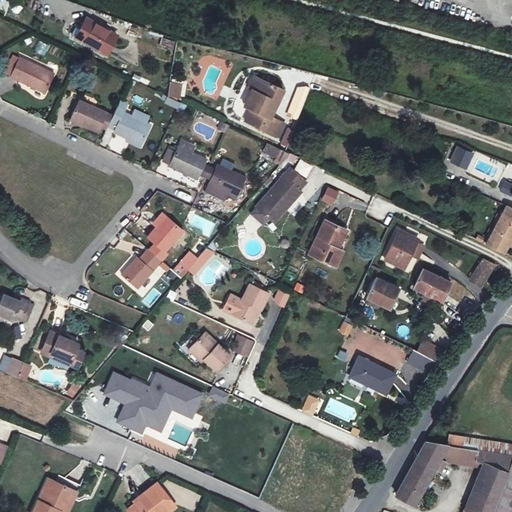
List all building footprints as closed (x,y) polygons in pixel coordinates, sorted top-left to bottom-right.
[(113,38),(82,22),(73,38),(105,55),(113,38)] [(35,51),(42,55),(47,46),(41,42),(35,51)] [(50,74),(17,58),(8,77),(41,93),(50,74)] [(279,90),(250,76),(244,88),(248,90),(244,98),(253,103),(249,111),(246,109),(242,120),(249,123),(248,126),(274,137),(281,123),(267,117),(279,90)] [(181,98),(182,83),(169,82),(168,97),(181,98)] [(253,103),(244,98),(240,107),(246,109),(249,111),(253,103)] [(104,112),(77,100),(67,119),(95,132),(104,112)] [(112,108),(105,123),(113,127),(112,131),(123,137),(121,141),(135,147),(146,124),(112,108)] [(219,132),(222,125),(214,121),(211,127),(219,132)] [(170,147),(186,153),(188,146),(173,140),(170,147)] [(271,162),(282,166),(287,151),(265,143),(261,153),(273,157),(271,162)] [(466,170),(473,153),(456,146),(448,163),(466,170)] [(189,176),(191,171),(197,161),(198,158),(186,153),(170,147),(162,164),(189,176)] [(191,171),(196,174),(202,163),(197,161),(191,171)] [(236,176),(209,164),(201,181),(228,194),(236,176)] [(295,183),(279,169),(246,206),(264,223),(292,192),(288,190),(295,183)] [(463,183),(459,190),(505,208),(511,199),(511,195),(488,185),(484,192),(463,183)] [(327,187),(320,201),(332,206),(339,192),(327,187)] [(511,211),(506,208),(505,208),(484,245),(503,255),(511,238),(511,211)] [(174,231),(156,214),(139,233),(146,239),(140,246),(155,259),(160,252),(157,249),(174,231)] [(337,227),(321,220),(304,257),(329,268),(337,251),(328,246),(337,227)] [(414,243),(394,234),(380,263),(400,273),(414,243)] [(152,259),(136,246),(115,270),(131,283),(152,259)] [(188,259),(180,253),(172,262),(180,268),(188,259)] [(489,264),(476,258),(464,282),(477,288),(489,264)] [(450,288),(423,277),(414,294),(441,306),(450,288)] [(396,291),(371,279),(363,299),(387,310),(396,291)] [(293,290),(302,293),(305,286),(296,283),(293,290)] [(265,293),(246,284),(238,301),(234,300),(226,316),(244,324),(252,307),(258,310),(265,293)] [(10,293),(1,289),(0,291),(0,309),(11,314),(12,310),(21,313),(28,295),(12,289),(10,293)] [(277,289),(272,303),(284,307),(289,294),(277,289)] [(343,321),(338,332),(347,336),(353,325),(343,321)] [(37,348),(47,352),(49,346),(66,354),(65,359),(74,363),(81,347),(72,343),(75,335),(47,323),(37,348)] [(438,326),(432,333),(443,341),(449,334),(438,326)] [(226,355),(202,333),(188,348),(213,370),(226,355)] [(250,341),(238,335),(232,350),(243,355),(250,341)] [(433,365),(439,354),(421,345),(415,356),(433,365)] [(47,352),(65,359),(66,354),(49,346),(47,352)] [(345,361),(348,353),(339,350),(336,358),(345,361)] [(415,356),(413,355),(406,366),(429,377),(436,366),(433,365),(415,356)] [(14,374),(19,361),(10,357),(5,370),(14,374)] [(391,378),(357,360),(348,378),(365,386),(363,390),(382,399),(391,378)] [(21,377),(26,364),(19,361),(14,374),(21,377)] [(123,403),(115,424),(183,450),(185,444),(191,429),(175,423),(178,415),(192,420),(203,392),(154,373),(149,385),(112,371),(102,395),(123,403)] [(65,393),(74,398),(80,387),(71,382),(65,393)] [(212,386),(207,396),(225,405),(230,394),(212,386)] [(307,393),(300,410),(313,415),(319,398),(307,393)] [(444,450),(422,448),(407,472),(392,496),(411,508),(439,462),(477,468),(459,510),(464,511),(487,511),(510,457),(461,452),(463,441),(445,439),(444,450)] [(0,463),(2,464),(9,445),(0,442),(0,463)] [(71,487),(50,477),(33,511),(59,511),(60,510),(58,508),(62,499),(65,500),(71,487)] [(157,483),(141,495),(143,498),(135,504),(128,510),(128,511),(169,511),(176,507),(157,483)] [(68,511),(78,491),(71,487),(65,500),(62,499),(58,508),(60,510),(65,511),(68,511)] [(133,502),(135,504),(143,498),(141,495),(133,502)]
